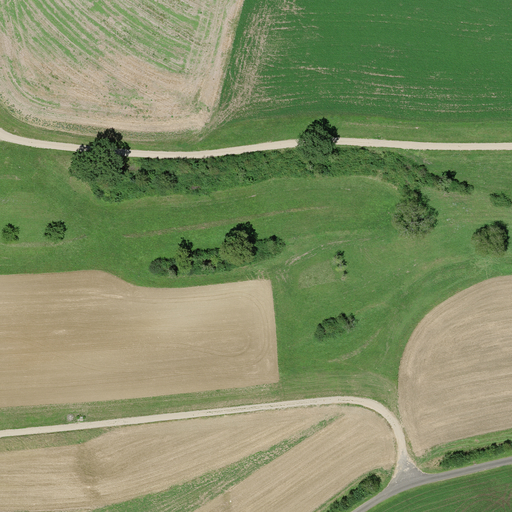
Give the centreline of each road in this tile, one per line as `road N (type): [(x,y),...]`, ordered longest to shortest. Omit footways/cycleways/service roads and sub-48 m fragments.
road 1 (track): [(0,137),(197,155),(316,141),(511,144)]
road 2 (track): [(409,483),(392,412),(349,398),(0,436)]
road 3 (track): [(359,511),(409,483),(511,459)]
